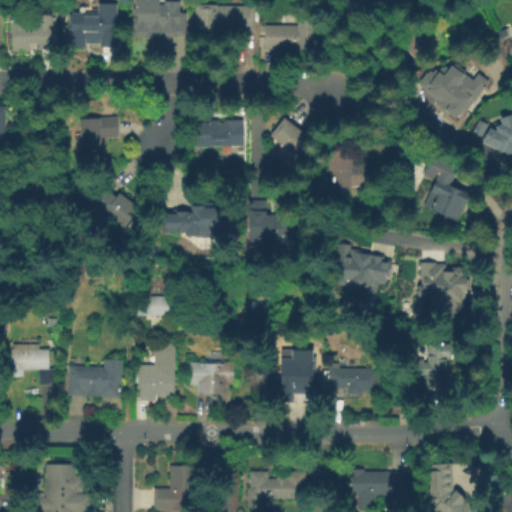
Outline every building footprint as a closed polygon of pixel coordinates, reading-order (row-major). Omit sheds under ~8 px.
[(183,0),(183,15),(188,15),(188,39),(135,39),(135,0),(183,0)] [(343,15),(343,0),(385,0),(385,15),(343,15)] [(196,30),(196,5),(255,5),(255,31),(196,30)] [(73,9),(123,9),(123,29),(103,29),(103,32),(73,32),(73,9)] [(32,51),(16,51),(16,17),(49,18),(49,42),(32,42),(32,51)] [(417,22),(433,45),(410,60),(395,37),(417,22)] [(267,49),(267,25),(318,26),(318,49),(267,49)] [(485,79),(475,73),(470,80),(443,61),(436,72),(427,67),(414,87),(460,118),(485,79)] [(471,141),(459,128),(488,102),(499,114),(494,119),(500,125),(489,134),(484,130),(471,141)] [(0,104),(6,104),(7,135),(27,134),(27,153),(0,153),(0,104)] [(511,150),(511,112),(497,115),(499,125),(489,127),(487,120),(471,123),(475,138),(481,137),(483,148),(494,145),(496,154),(511,150)] [(278,142),(271,136),(286,118),(313,141),(296,162),(276,145),(278,142)] [(102,151),(81,151),(81,119),(119,119),(119,137),(102,137),(102,151)] [(204,148),(205,122),(245,122),(245,148),(204,148)] [(352,152),(352,162),(369,162),(369,189),(335,189),(335,152),(352,152)] [(437,184),(422,178),(432,156),(446,162),(447,161),(461,167),(453,186),(474,195),(461,224),(426,208),(437,184)] [(91,205),(106,186),(139,211),(125,230),(91,205)] [(222,201),(222,232),(218,232),(218,233),(195,233),(195,232),(180,232),(180,225),(162,225),(162,208),(172,208),(172,204),(180,204),(180,201),(189,201),(189,198),(212,198),(212,201),(222,201)] [(268,204),(268,219),(285,219),(285,242),(250,242),(250,204),(268,204)] [(425,311),(463,310),(463,266),(443,266),(443,262),(417,262),(417,297),(424,297),(425,311)] [(404,302),(404,321),(386,321),(386,302),(375,302),(375,282),(416,283),(416,302),(404,302)] [(153,317),(138,317),(138,305),(153,305),(153,298),(181,298),(181,317),(153,317)] [(176,399),(137,399),(137,366),(155,366),(156,343),(178,343),(178,369),(176,368),(176,399)] [(51,348),(51,366),(51,381),(37,381),(38,369),(23,369),(23,373),(12,373),(12,348),(51,348)] [(443,387),(425,387),(425,363),(428,363),(428,348),(451,348),(451,370),(443,370),(443,387)] [(71,396),(72,364),(122,364),(122,397),(71,396)] [(228,396),(192,395),(192,365),(220,365),(220,364),(237,364),(237,383),(228,383),(228,396)] [(283,396),(283,366),(312,366),(312,396),(283,396)] [(325,390),(325,367),(380,367),(380,390),(325,390)] [(479,511),(429,511),(429,464),(453,464),(452,489),(479,511)] [(43,511),(43,499),(47,499),(47,466),(78,466),(78,476),(89,476),(88,511),(43,511)] [(171,510),(155,510),(155,489),(171,489),(171,467),(195,467),(194,510),(171,510)] [(386,472),(386,473),(401,473),(401,491),(387,491),(387,497),(375,497),(375,508),(354,508),(354,472),(386,472)] [(306,479),(306,498),(263,498),(263,511),(248,511),(248,474),(264,474),(264,479),(291,479),(291,473),(306,473),(306,479)]
